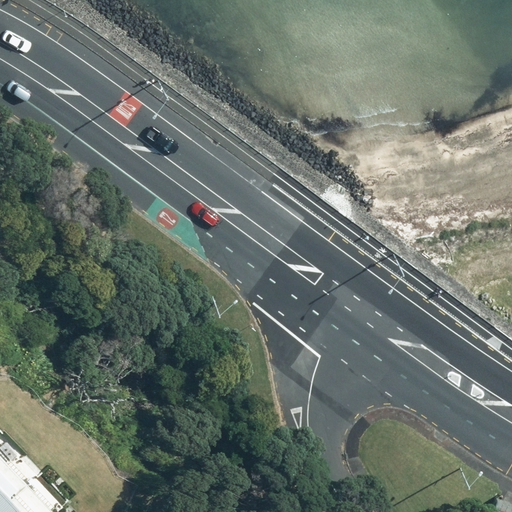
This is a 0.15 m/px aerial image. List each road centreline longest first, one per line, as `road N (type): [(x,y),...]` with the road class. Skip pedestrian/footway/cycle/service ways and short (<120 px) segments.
road 1 (primary): [(0,48),(355,307)]
road 2 (residential): [(342,511),(319,463),(314,381),(355,307)]
road 3 (primary): [(355,307),(511,413)]
